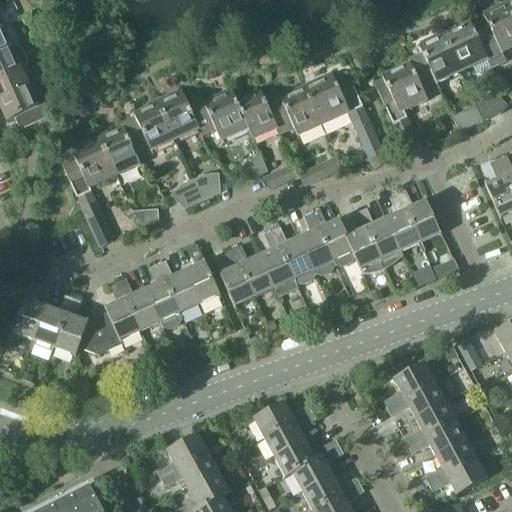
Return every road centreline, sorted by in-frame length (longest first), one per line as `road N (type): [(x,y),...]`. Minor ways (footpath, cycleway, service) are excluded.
road 1 (residential): [(432,170),(395,186),(255,201),(104,275),(75,264),(56,282)]
road 2 (tertiary): [(318,361),(92,436)]
road 3 (tertiary): [(495,303),(318,361)]
road 4 (residential): [(394,511),(318,361)]
road 5 (residential): [(495,303),(432,170)]
